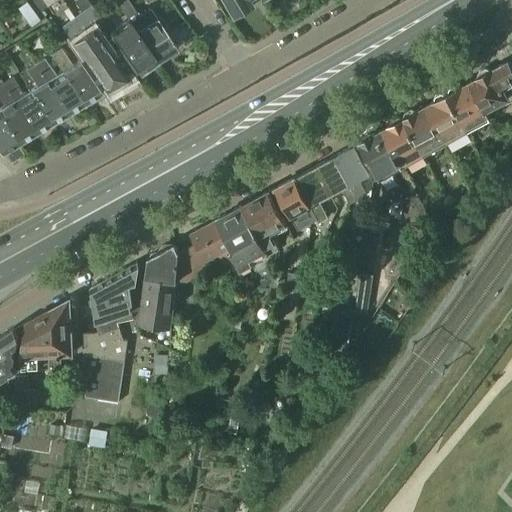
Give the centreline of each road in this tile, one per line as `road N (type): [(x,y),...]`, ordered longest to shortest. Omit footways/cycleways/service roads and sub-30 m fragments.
road 1 (residential): [(0,317),(503,30),(511,1)]
road 2 (primary): [(0,264),(467,0)]
road 3 (residential): [(245,77),(48,177),(0,193)]
road 4 (residential): [(373,0),(245,77)]
